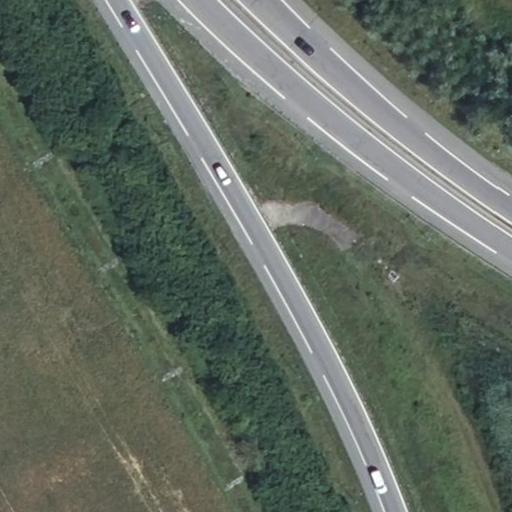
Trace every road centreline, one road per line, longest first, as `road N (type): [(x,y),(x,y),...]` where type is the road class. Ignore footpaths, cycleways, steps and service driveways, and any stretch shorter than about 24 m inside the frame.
road 1 (trunk): [(123,0),(339,371),(401,511)]
road 2 (trunk): [(198,0),(335,124),(511,252)]
road 3 (trunk): [(511,210),(356,95),(259,0)]
